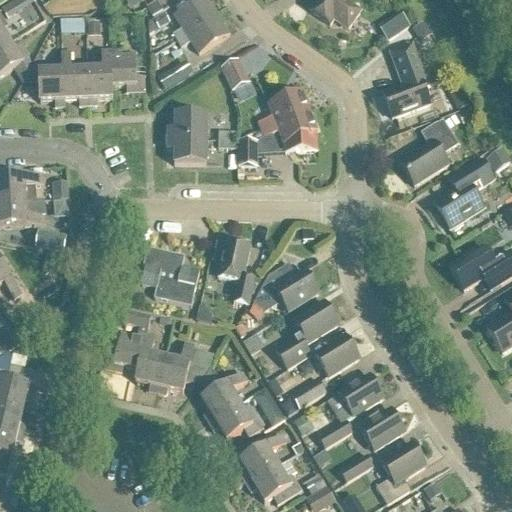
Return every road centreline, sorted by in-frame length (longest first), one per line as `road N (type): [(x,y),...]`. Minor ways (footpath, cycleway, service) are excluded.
road 1 (residential): [(127,511),(118,495),(84,486),(59,435),(110,208)]
road 2 (residential): [(353,216),(409,226),(411,279),(505,427)]
road 3 (residential): [(465,457),(363,308),(353,216)]
road 4 (residential): [(240,0),(264,32),(347,91),(353,216)]
road 5 (residential): [(353,216),(110,208)]
road 6 (residential): [(110,208),(85,166),(0,161)]
